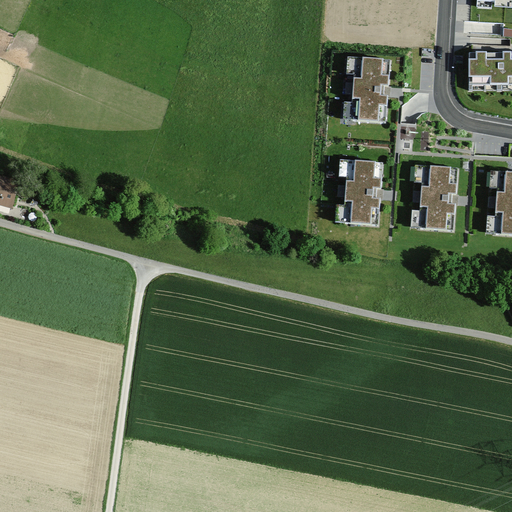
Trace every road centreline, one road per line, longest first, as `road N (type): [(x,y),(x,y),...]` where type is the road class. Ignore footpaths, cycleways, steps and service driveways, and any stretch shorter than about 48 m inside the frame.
road 1 (residential): [(511,342),(142,265)]
road 2 (residential): [(142,265),(108,511)]
road 3 (residential): [(511,131),(467,123),(442,101),(445,0)]
road 4 (residential): [(142,265),(0,220)]
